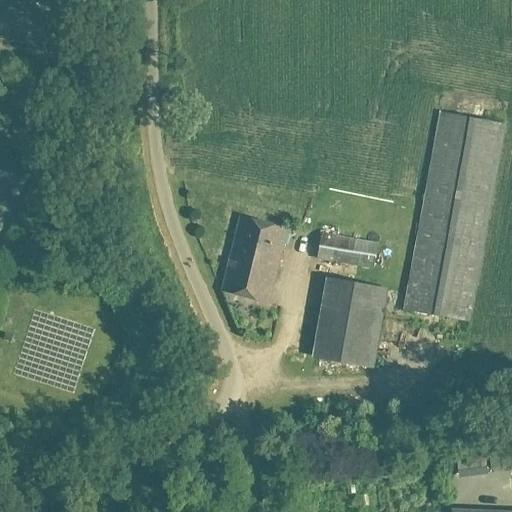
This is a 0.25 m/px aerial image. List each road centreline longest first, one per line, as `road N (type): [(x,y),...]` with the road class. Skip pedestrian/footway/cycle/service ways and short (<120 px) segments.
road 1 (unclassified): [(0,483),(23,485),(122,459),(217,412),(235,383),(159,188),(152,0)]
road 2 (track): [(252,511),(251,435),(228,398)]
